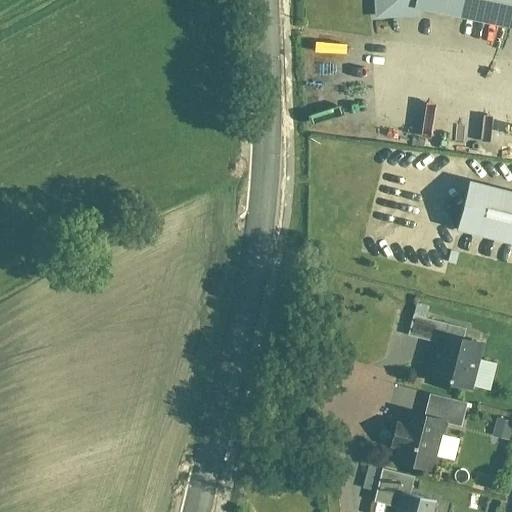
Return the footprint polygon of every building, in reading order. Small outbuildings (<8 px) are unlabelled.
[(421,14),(421,10),(511,29),(511,0),(376,0),(378,17),(421,14)] [(511,187),(473,177),(461,229),(511,241),(511,187)] [(412,336),(448,344),(451,332),(454,322),(418,313),(412,336)] [(440,380),(477,389),(488,340),(451,332),(448,344),(440,380)] [(433,393),(428,414),(450,419),(468,423),(473,402),(433,393)] [(398,461),(439,470),(450,419),(428,414),(410,410),(398,461)] [(380,500),(406,507),(410,491),(415,493),(419,476),(387,468),(380,500)] [(405,511),(438,511),(442,499),(415,493),(410,491),(406,507),(405,511)]
